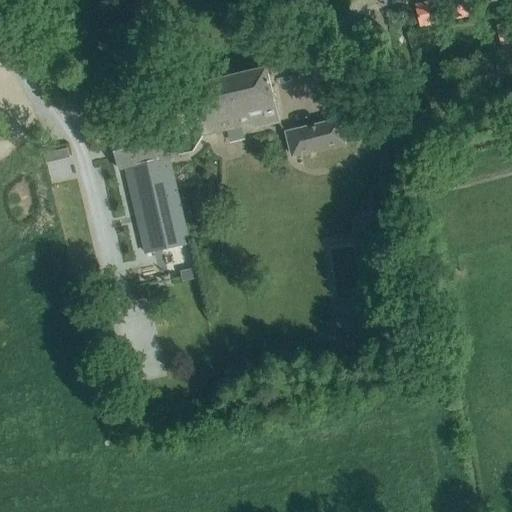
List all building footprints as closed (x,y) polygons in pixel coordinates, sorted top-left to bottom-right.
[(432,0),(415,4),(421,27),(484,13),(480,0),(432,0)] [(511,21),(498,25),(501,37),(511,34),(511,21)] [(192,85),(204,135),(254,123),(255,128),(267,125),(266,120),(279,117),(267,67),(192,85)] [(412,128),(419,148),(439,142),(428,108),(413,125),(412,128)] [(189,243),(169,157),(180,155),(171,119),(111,133),(119,168),(126,167),(146,252),(189,243)] [(345,143),(339,120),(288,132),(293,155),(327,147),(329,156),(325,157),(333,194),(356,189),(347,152),(341,154),(339,144),(345,143)] [(410,131),(392,136),(396,154),(416,149),(410,131)] [(194,267),(181,270),(183,280),(196,277),(194,267)] [(335,347),(332,339),(313,345),(320,366),(342,360),(338,346),(335,347)]
